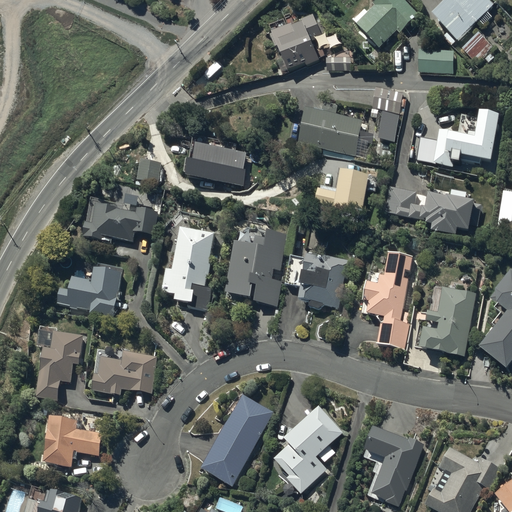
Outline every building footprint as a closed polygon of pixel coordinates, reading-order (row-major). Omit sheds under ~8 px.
[(419,16),(402,0),(384,0),(376,9),(377,11),(371,17),(366,12),(355,23),(360,27),(359,29),(381,50),(397,34),(400,36),(419,16)] [(493,7),(486,0),(449,0),(431,19),(458,45),(479,23),(484,28),(493,18),(488,13),(493,7)] [(320,62),(313,44),(324,39),(323,37),(329,35),(324,24),(318,26),(314,18),(302,23),(304,28),(298,30),(292,15),(284,18),(286,22),(270,28),(275,38),(272,39),(278,54),(281,53),(289,73),(307,66),(307,68),(320,62)] [(490,47),(479,35),(463,51),(475,63),(490,47)] [(454,51),(419,51),(418,74),(454,74),(454,51)] [(353,60),(327,61),(328,73),(353,72),(353,60)] [(379,91),(374,111),(401,117),(405,96),(379,91)] [(301,149),(357,159),(363,125),(307,115),(301,149)] [(387,119),(382,144),(396,147),(401,121),(387,119)] [(436,168),(455,171),(455,169),(463,170),(464,163),(495,168),(502,123),(484,120),(479,146),(459,143),(460,138),(442,135),(436,168)] [(190,183),(246,193),(249,177),(245,176),(248,159),(200,150),(197,169),(193,168),(190,183)] [(163,165),(141,161),(138,181),(159,185),(163,165)] [(320,214),(366,221),(372,184),(344,180),(341,201),(322,198),(320,214)] [(418,196),(392,191),(387,214),(400,217),(399,219),(425,225),(425,227),(430,227),(429,231),(436,232),(435,237),(459,241),(460,236),(472,238),(478,207),(451,202),(450,205),(433,201),(431,214),(415,211),(418,196)] [(499,243),(511,244),(511,197),(507,196),(499,243)] [(192,202),(190,216),(214,221),(217,207),(192,202)] [(137,215),(97,207),(93,227),(87,225),(84,240),(113,245),(114,240),(134,244),(136,234),(154,238),(158,215),(153,214),(153,211),(142,209),(141,211),(138,211),(137,215)] [(215,236),(181,229),(173,271),(167,270),(163,291),(167,292),(166,296),(176,298),(175,302),(190,305),(189,309),(213,314),(217,291),(206,289),(208,278),(210,278),(212,265),(210,265),(215,236)] [(256,249),(237,246),(227,296),(228,296),(226,305),(241,308),(243,299),(252,301),(253,299),(256,300),(255,304),(278,309),(283,284),(273,282),(275,272),(281,273),(288,237),(270,234),(268,242),(257,240),(256,249)] [(368,316),(379,318),(378,320),(382,325),(378,347),(406,351),(410,324),(402,323),(409,280),(405,280),(407,273),(411,273),(414,258),(389,254),(385,278),(381,277),(379,286),(367,284),(362,314),(368,315),(368,316)] [(350,276),(352,263),(324,258),(324,261),(309,258),(308,260),(291,258),(287,287),(303,289),(300,303),(311,305),(310,311),(320,312),(326,308),(339,310),(345,275),(350,276)] [(91,316),(115,320),(123,276),(95,271),(93,283),(74,280),(71,293),(62,291),(59,307),(72,309),(71,311),(78,312),(79,311),(91,313),(91,316)] [(511,275),(511,274),(490,301),(497,306),(493,311),(500,316),(492,327),(495,330),(479,351),(508,373),(511,367),(511,275)] [(476,295),(442,289),(437,315),(428,313),(426,323),(438,325),(437,333),(424,331),(421,351),(464,358),(476,295)] [(83,336),(54,333),(52,351),(44,350),(42,375),(41,375),(39,401),(58,403),(60,384),(72,385),(74,366),(80,367),(83,336)] [(153,396),(158,359),(125,355),(124,363),(103,360),(100,378),(96,378),(94,395),(122,398),(123,392),(153,396)] [(275,414),(245,398),(204,473),(234,489),(275,414)] [(321,410),(298,433),(290,430),(288,442),(286,444),(291,449),(276,463),(291,479),(288,481),(303,496),(328,472),(318,462),(345,435),(321,410)] [(79,424),(52,420),(46,466),(73,470),(74,461),(78,462),(79,455),(100,458),(103,435),(78,432),(79,424)] [(405,492),(407,493),(425,447),(410,441),(409,444),(374,431),(365,455),(386,463),(372,498),(386,503),(385,504),(399,510),(405,492)] [(434,489),(425,506),(435,511),(471,511),(484,488),(490,492),(501,470),(481,460),(478,465),(450,450),(439,470),(445,473),(436,490),(434,489)] [(495,497),(507,511),(511,511),(511,482),(508,486),(506,483),(500,488),(503,490),(495,497)] [(80,511),(83,502),(48,492),(44,506),(38,504),(35,511),(80,511)]
